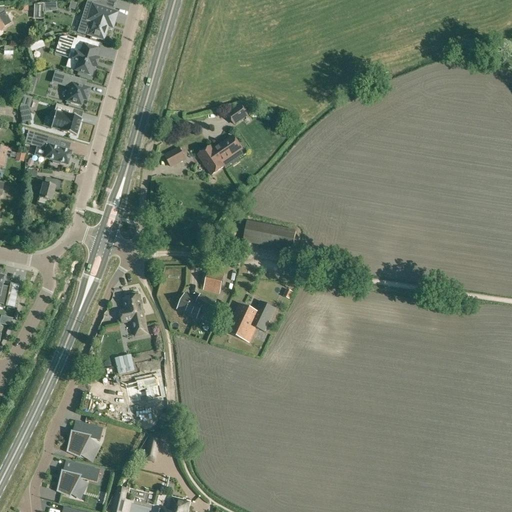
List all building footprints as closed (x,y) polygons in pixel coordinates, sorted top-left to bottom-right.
[(43,20),(43,4),(34,5),(33,19),(43,20)] [(117,13),(92,5),(88,16),(93,17),(87,36),(92,37),(92,38),(98,40),(99,39),(103,41),(109,25),(111,26),(114,24),(117,13)] [(87,47),(89,41),(77,37),(76,40),(67,37),(59,38),(57,45),(59,50),(74,55),(72,61),(78,62),(75,71),(91,76),(93,67),(95,68),(96,65),(97,62),(98,59),(97,59),(96,59),(97,55),(99,51),(99,50),(97,50),(87,47)] [(70,104),(78,106),(79,105),(80,105),(82,99),(85,100),(86,100),(87,96),(89,89),(83,87),(84,86),(78,84),(79,79),(55,72),(52,83),(70,88),(66,101),(71,103),(70,104)] [(61,132),(76,136),(81,119),(71,116),(73,110),(56,105),(53,113),(55,113),(51,128),(61,131),(61,132)] [(240,105),(227,114),(234,125),(247,116),(240,105)] [(34,133),(31,145),(47,150),(44,159),(53,161),(52,163),(59,165),(60,163),(67,165),(71,152),(57,148),(59,141),(47,137),(34,133)] [(233,137),(213,150),(222,163),(223,163),(242,150),(233,137)] [(222,163),(213,150),(211,147),(198,156),(212,175),(225,166),(222,163),(223,163),(222,163)] [(185,159),(179,148),(165,156),(171,167),(185,159)] [(25,154),(18,153),(16,162),(23,164),(25,154)] [(59,190),(61,182),(44,179),(43,183),(42,183),(38,199),(50,202),(54,189),(59,190)] [(296,232),(247,222),(243,241),(292,251),(296,232)] [(236,233),(229,230),(223,247),(229,250),(236,233)] [(224,274),(208,270),(203,290),(219,293),(224,274)] [(0,301),(6,305),(8,292),(0,290),(2,283),(4,284),(5,276),(0,275),(0,301)] [(10,284),(8,292),(6,305),(5,306),(14,308),(19,286),(10,284)] [(289,299),(292,292),(287,290),(283,297),(289,299)] [(147,334),(139,296),(138,296),(138,293),(130,294),(131,298),(124,299),(126,310),(120,311),(122,323),(132,321),(135,336),(147,334)] [(210,313),(215,303),(200,296),(198,301),(184,295),(178,309),(196,318),(201,309),(210,313)] [(230,323),(225,332),(248,343),(255,328),(265,333),(277,308),(262,301),(256,312),(253,310),(239,303),(230,323)] [(124,359),(115,361),(119,374),(134,371),(133,363),(125,364),(124,359)] [(136,382),(125,385),(129,403),(140,400),(140,397),(147,395),(148,401),(163,397),(158,377),(136,382)] [(168,428),(166,422),(150,426),(151,432),(168,428)] [(79,457),(80,456),(89,438),(98,440),(100,441),(103,429),(75,423),(68,452),(79,457)] [(154,462),(159,437),(151,435),(145,460),(154,462)] [(69,496),(80,478),(97,482),(100,471),(66,462),(58,491),(69,496)] [(109,508),(113,511),(121,511),(127,490),(119,488),(109,508)] [(185,511),(188,504),(173,500),(169,511),(163,510),(159,509),(158,511),(185,511)]
